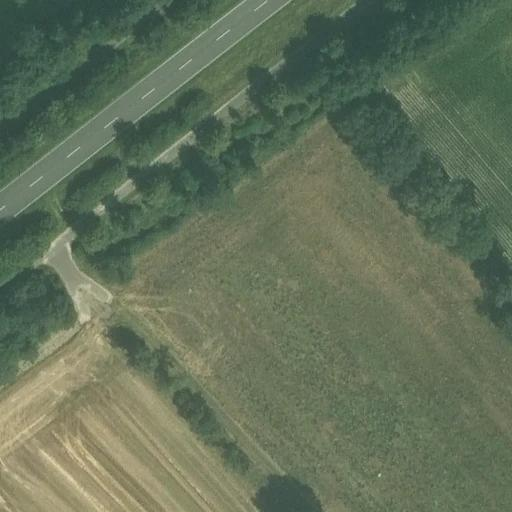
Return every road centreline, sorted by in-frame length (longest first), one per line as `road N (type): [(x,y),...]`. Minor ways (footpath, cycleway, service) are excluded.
road 1 (unclassified): [(372,0),(0,291)]
road 2 (primary): [(0,209),(267,0)]
road 3 (unclassified): [(172,0),(0,141)]
